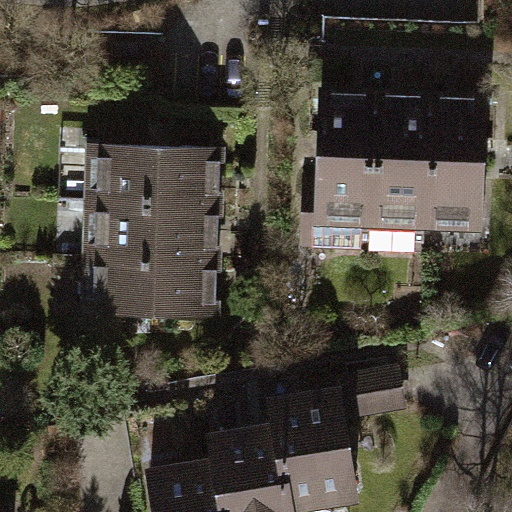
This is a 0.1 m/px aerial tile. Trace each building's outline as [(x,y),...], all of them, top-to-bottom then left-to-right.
[(303,246),(371,247),(375,93),(321,91),(318,175),(305,174),(303,246)] [(425,249),(426,215),(430,95),(375,93),(371,247),(425,249)] [(485,96),(430,95),(426,215),(481,217),(485,96)] [(99,144),(98,199),(218,202),(219,147),(99,144)] [(98,199),(96,253),(216,256),(218,202),(98,199)] [(96,253),(95,308),(214,311),(216,256),(96,253)] [(272,403),(276,427),(290,502),(356,491),(343,412),(402,402),(396,368),(334,378),(336,392),(272,403)] [(212,439),(217,463),(225,511),(291,511),(290,502),(276,427),(212,439)] [(150,474),(156,511),(225,511),(217,463),(150,474)]
